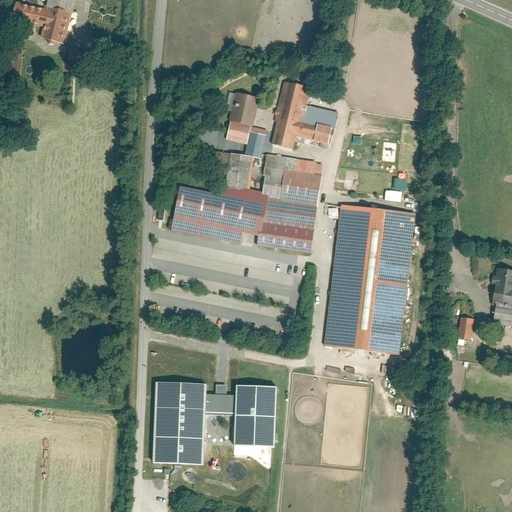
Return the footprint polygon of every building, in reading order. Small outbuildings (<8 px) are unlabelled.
[(49,36),(68,41),(78,0),(49,0),(48,5),(29,0),(22,0),(16,26),(33,31),(35,22),(51,26),(49,36)] [(99,50),(76,46),(74,59),(97,63),(99,50)] [(287,86),(272,144),(295,150),(298,135),(331,144),(338,118),(307,110),(311,93),(287,86)] [(232,124),(252,131),(260,106),(240,99),(232,124)] [(285,200),(322,208),(329,177),(291,169),(285,200)] [(187,186),(179,227),(246,242),(248,232),(265,235),(273,198),(274,192),(227,182),(224,194),(187,186)] [(285,200),(273,198),(265,235),(263,244),(312,254),(322,208),(285,200)] [(346,204),(325,346),(395,356),(416,215),(346,204)] [(511,272),(497,270),(491,304),(503,306),(511,307),(511,272)] [(511,307),(503,306),(500,325),(511,327),(511,307)] [(475,348),(479,319),(464,317),(461,346),(475,348)] [(206,398),(207,389),(156,387),(153,468),(204,470),(206,417),(206,398)] [(235,452),(276,453),(278,393),(237,391),(237,399),(236,418),(235,452)] [(206,398),(206,417),(236,418),(237,399),(222,399),(206,398)]
